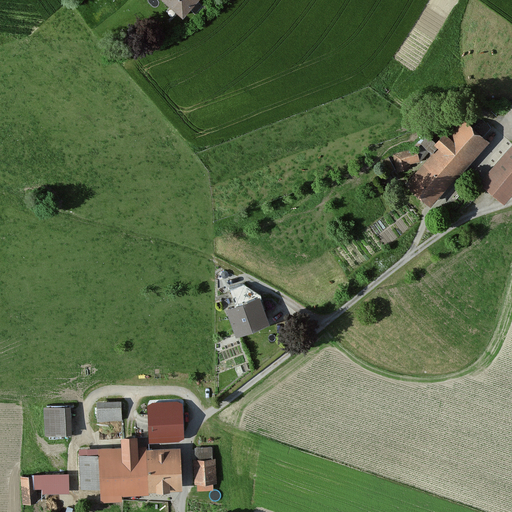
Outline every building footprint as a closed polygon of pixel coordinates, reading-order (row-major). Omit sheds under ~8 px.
[(200,0),(163,0),(185,18),(200,0)] [(407,184),(433,207),(490,142),(463,119),(448,135),(446,133),(437,144),(428,136),(421,143),(434,154),(407,184)] [(511,148),(482,182),(506,203),(511,195),(511,148)] [(406,153),(394,156),(397,172),(409,170),(408,166),(419,164),(417,153),(406,155),(406,153)] [(250,280),(229,288),(235,302),(255,294),(250,280)] [(229,310),(239,336),(272,324),(262,297),(229,310)] [(97,404),(98,422),(123,421),(122,403),(97,404)] [(148,405),(151,444),(185,442),(183,403),(148,405)] [(70,407),(44,409),(46,436),(72,435),(70,407)] [(122,448),(81,450),(82,488),(102,488),(103,502),(123,502),(123,497),(151,496),(151,492),(182,490),(181,450),(147,451),(147,447),(140,448),(139,437),(122,437),(122,448)] [(215,485),(217,484),(216,461),(213,461),(213,449),(197,450),(197,461),(194,461),(195,484),(198,484),(198,492),(215,492),(215,485)] [(69,474),(33,476),(22,478),(23,504),(35,504),(35,490),(43,489),(43,494),(70,493),(69,474)]
